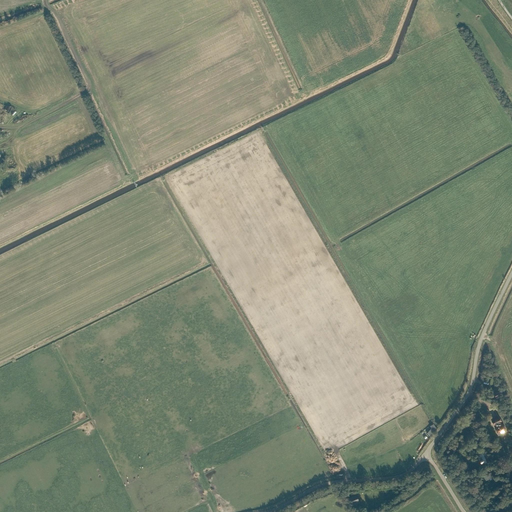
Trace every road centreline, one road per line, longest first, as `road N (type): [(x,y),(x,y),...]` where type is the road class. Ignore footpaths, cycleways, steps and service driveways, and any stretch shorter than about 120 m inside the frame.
road 1 (unclassified): [(511,272),(481,337),(470,389),(424,454)]
road 2 (unclassified): [(424,454),(402,475),(331,482),(266,511)]
